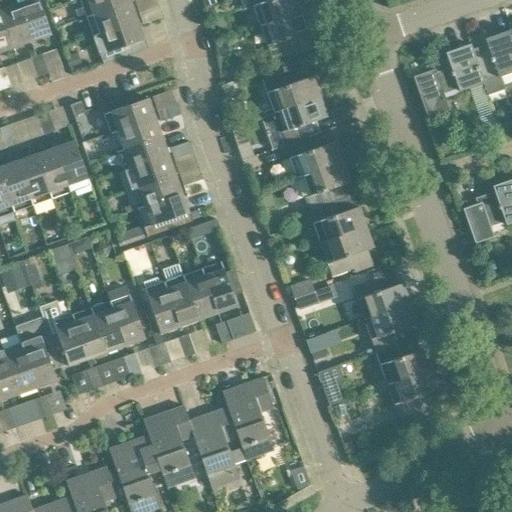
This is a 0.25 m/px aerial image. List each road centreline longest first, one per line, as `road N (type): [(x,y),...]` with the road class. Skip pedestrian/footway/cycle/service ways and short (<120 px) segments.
road 1 (residential): [(502,421),(365,38)]
road 2 (residential): [(281,340),(202,111),(193,39)]
road 3 (residential): [(0,458),(71,432),(114,399),(281,340)]
road 4 (residential): [(0,108),(193,39)]
road 5 (residential): [(342,509),(502,421)]
road 6 (residential): [(342,509),(281,340)]
